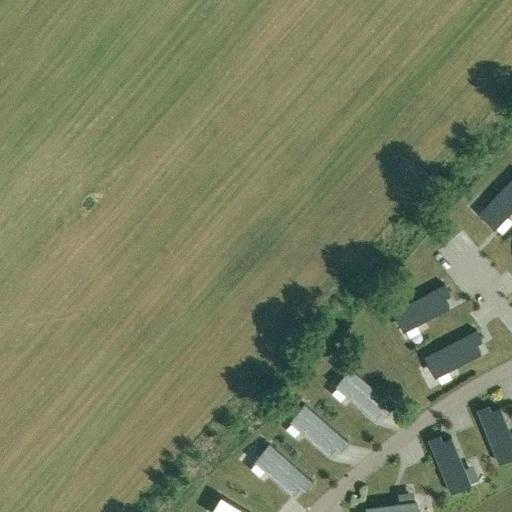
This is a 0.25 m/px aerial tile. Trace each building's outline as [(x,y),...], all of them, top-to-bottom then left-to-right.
[(511,177),(477,214),(491,226),(506,210),(508,212),(511,208),(511,177)] [(446,285),(395,312),(404,328),(424,318),(425,320),(450,307),(446,298),(451,295),(446,285)] [(392,346),(398,329),(378,323),(372,340),(392,346)] [(474,331),(423,357),(432,374),(452,363),(453,366),(478,353),(474,344),(479,341),(474,331)] [(351,370),(339,384),(356,398),(354,400),(376,419),(382,411),(387,415),(394,406),(351,370)] [(326,420),(334,411),(317,396),(309,406),(326,420)] [(305,405),(293,419),(310,434),(308,436),(329,455),(336,447),(340,451),(348,443),(305,405)] [(488,405),(477,409),(498,462),(511,456),(511,446),(507,434),(510,433),(499,407),(490,410),(488,405)] [(439,434),(429,439),(450,491),(467,484),(459,464),(461,462),(451,436),(441,440),(439,434)] [(271,444),(258,458),(275,473),(273,475),(295,494),(301,487),(306,491),(313,482),(271,444)] [(247,511),(221,496),(211,511),(249,511),(248,511),(247,511)] [(365,511),(416,511),(416,503),(393,506),(393,503),(365,507),(365,511)]
